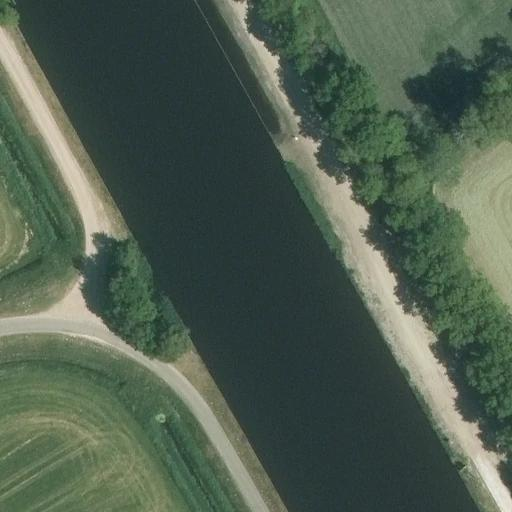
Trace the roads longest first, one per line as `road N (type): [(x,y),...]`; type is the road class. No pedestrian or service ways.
road 1 (track): [(220,0),(477,455)]
road 2 (unclassified): [(262,511),(202,409),(155,362),(66,327),(0,330)]
road 3 (track): [(66,327),(97,257),(93,214),(0,40)]
